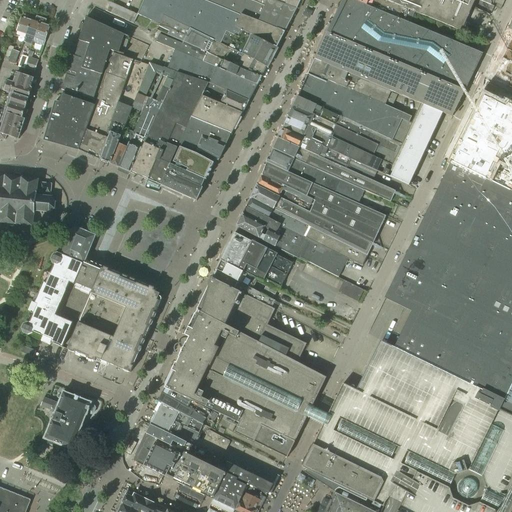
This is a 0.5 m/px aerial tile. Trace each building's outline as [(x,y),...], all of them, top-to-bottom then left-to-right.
[(235,27),(240,15),(203,0),(143,0),(137,14),(159,24),(160,24),(164,15),(221,44),(227,32),(238,37),(241,30),(235,27)] [(203,0),(240,15),(241,14),(285,32),(297,9),(272,0),(203,0)] [(272,0),(297,9),(301,0),(299,0),(272,0)] [(327,31),(327,32),(351,43),(465,90),(468,83),(471,79),(472,76),(475,70),(483,53),(404,20),(361,3),(361,4),(352,0),(342,0),(342,3),(341,3),(340,6),(338,9),(341,10),(337,18),(334,17),(327,31)] [(352,0),(361,4),(361,3),(404,20),(409,10),(385,0),(352,0)] [(435,0),(385,0),(409,10),(462,31),(469,15),(447,5),(435,0)] [(435,0),(447,5),(469,15),(472,7),(473,6),(475,0),(435,0)] [(133,24),(137,14),(110,2),(105,11),(133,24)] [(78,20),(82,10),(78,8),(74,18),(78,20)] [(30,21),(27,20),(28,16),(23,14),(17,31),(26,34),(30,21)] [(277,48),(285,32),(241,14),(240,15),(235,27),(241,30),(252,35),(259,39),(277,48)] [(267,67),(251,59),(242,54),(221,44),(164,15),(160,24),(159,24),(159,26),(169,31),(167,35),(183,42),(237,68),(238,68),(239,67),(261,77),(267,67)] [(35,22),(30,21),(26,34),(34,37),(41,18),(36,17),(35,22)] [(66,74),(61,89),(76,94),(77,92),(82,94),(81,96),(92,100),(101,74),(102,75),(110,51),(119,54),(119,52),(124,54),(128,41),(123,39),(124,35),(94,21),(86,17),(79,41),(83,42),(78,57),(68,54),(63,69),(70,71),(68,75),(66,74)] [(43,46),(50,26),(44,24),(46,20),(41,18),(34,37),(33,42),(43,46)] [(252,35),(241,30),(238,37),(227,32),(221,44),(242,54),(251,59),(267,67),(277,48),(259,39),(252,35)] [(327,32),(314,59),(391,92),(391,91),(418,103),(422,104),(432,109),(432,110),(442,114),(443,113),(452,117),(453,115),(450,114),(453,108),(456,107),(455,104),(458,97),(461,95),(463,92),(464,92),(465,90),(351,43),(327,32)] [(257,85),(261,77),(239,67),(238,68),(237,68),(183,42),(182,44),(159,34),(156,42),(175,50),(215,67),(257,85)] [(469,34),(465,44),(475,48),(479,39),(469,34)] [(511,35),(491,79),(511,89),(511,35)] [(13,50),(10,58),(8,62),(15,64),(19,52),(13,50)] [(249,101),(257,85),(215,67),(175,50),(166,69),(177,72),(208,83),(249,101)] [(94,106),(79,150),(98,159),(111,122),(117,105),(118,102),(133,60),(113,53),(94,106)] [(22,55),(18,67),(25,70),(28,57),(22,55)] [(38,60),(28,57),(25,70),(34,72),(38,60)] [(308,74),(308,75),(326,82),(327,80),(355,92),(385,105),(391,92),(314,59),(309,72),(308,74)] [(4,112),(3,112),(0,121),(0,139),(5,140),(7,135),(15,138),(17,139),(24,119),(22,118),(32,88),(31,88),(34,78),(16,72),(13,82),(8,81),(4,83),(2,87),(4,91),(10,93),(4,112)] [(186,128),(191,117),(202,96),(208,83),(177,72),(162,104),(129,172),(149,180),(176,123),(186,128)] [(298,96),(297,97),(340,116),(391,140),(401,119),(409,123),(411,124),(411,123),(409,122),(412,117),(385,105),(355,92),(327,80),(326,82),(308,75),(298,96)] [(287,97),(293,85),(285,81),(280,93),(287,97)] [(249,101),(208,83),(202,96),(242,113),(249,101)] [(133,105),(143,109),(148,98),(137,93),(133,105)] [(78,150),(79,150),(94,106),(62,94),(58,103),(55,102),(44,140),(64,146),(63,148),(64,148),(64,146),(78,150)] [(482,99),(451,162),(511,191),(511,106),(506,104),(505,106),(484,95),(483,97),(482,99)] [(242,113),(202,96),(191,117),(231,133),(232,134),(234,129),(235,126),(242,113)] [(280,96),(272,119),(278,121),(286,98),(280,96)] [(297,97),(293,106),(336,125),(335,126),(378,145),(396,153),(400,144),(391,140),(340,116),(297,97)] [(118,167),(129,172),(162,104),(148,98),(143,109),(133,132),(118,167)] [(110,164),(118,143),(133,108),(118,102),(117,105),(111,122),(98,159),(100,160),(101,160),(106,162),(109,163),(109,164),(110,164)] [(393,166),(388,176),(404,184),(409,186),(409,185),(413,176),(419,164),(423,155),(433,133),(442,114),(432,110),(432,109),(422,104),(418,103),(412,117),(409,122),(411,123),(411,124),(409,123),(401,119),(391,140),(400,144),(396,153),(390,165),(393,166)] [(288,117),(326,135),(330,137),(373,157),(390,165),(396,153),(378,145),(335,126),(336,125),(293,106),(288,117)] [(186,128),(179,144),(207,155),(210,156),(218,161),(225,146),(225,147),(226,145),(231,134),(231,133),(191,117),(186,128)] [(283,128),(282,129),(321,146),(362,165),(368,167),(373,157),(330,137),(326,135),(288,117),(283,128)] [(149,180),(160,185),(170,164),(179,144),(186,128),(176,123),(149,180)] [(265,147),(271,132),(264,129),(258,145),(265,147)] [(282,129),(278,138),(346,168),(348,164),(360,170),(362,165),(321,146),(282,129)] [(110,164),(118,167),(133,132),(128,130),(122,144),(118,143),(110,164)] [(278,138),(273,149),(283,154),(338,178),(364,190),(391,202),(396,191),(346,169),(346,168),(278,138)] [(188,169),(187,172),(205,180),(206,180),(206,179),(211,167),(212,167),(214,163),(197,154),(180,147),(174,162),(188,169)] [(267,161),(267,162),(288,172),(290,173),(358,204),(364,190),(338,178),(283,154),(273,149),(267,161)] [(234,181),(244,160),(239,157),(229,178),(234,181)] [(264,170),(262,175),(282,185),(307,197),(313,199),(308,211),(373,242),(379,230),(386,216),(358,204),(290,173),(288,172),(267,162),(266,166),(264,170)] [(389,288),(389,289),(390,290),(390,289),(395,291),(396,291),(397,288),(418,298),(394,347),(405,352),(444,371),(453,376),(476,387),(494,396),(502,400),(511,378),(511,209),(504,187),(451,162),(450,163),(442,180),(441,181),(442,181),(433,198),(433,199),(425,216),(424,216),(424,217),(416,234),(415,235),(407,252),(406,253),(407,253),(399,270),(398,270),(398,271),(390,288),(389,288)] [(48,172),(56,175),(59,167),(51,164),(48,172)] [(197,201),(203,188),(201,187),(205,180),(187,172),(170,164),(160,185),(197,201)] [(48,214),(50,214),(49,212),(54,209),(55,210),(56,209),(55,208),(55,203),(57,202),(56,200),(55,201),(52,197),(52,195),(51,194),(50,196),(49,196),(50,194),(52,184),(40,182),(40,184),(38,184),(38,179),(22,177),(23,172),(14,171),(13,177),(6,176),(6,174),(5,174),(5,176),(0,175),(0,224),(0,223),(8,223),(7,229),(16,230),(16,224),(32,226),(34,216),(35,211),(40,212),(40,213),(42,214),(42,212),(48,213),(48,214)] [(257,184),(256,185),(308,211),(313,199),(307,197),(282,185),(262,175),(261,175),(261,176),(257,184)] [(86,194),(89,185),(71,179),(68,187),(86,194)] [(251,197),(274,209),(274,208),(301,222),(311,227),(367,255),(373,242),(308,211),(256,185),(256,186),(251,197)] [(511,190),(504,187),(511,209),(511,378),(502,400),(498,409),(511,415),(511,413),(511,190)] [(251,197),(246,207),(348,259),(362,266),(367,255),(311,227),(301,222),(274,208),(274,209),(251,197)] [(246,207),(242,215),(258,223),(265,227),(268,229),(272,231),(291,242),(330,261),(343,268),(348,259),(269,218),(246,207)] [(237,226),(236,227),(238,227),(246,232),(275,247),(299,259),(299,257),(307,261),(338,278),(343,268),(330,261),(291,242),(272,231),(268,229),(265,227),(258,223),(242,215),(237,226)] [(151,225),(186,235),(188,225),(153,216),(151,225)] [(84,263),(85,260),(95,236),(87,232),(82,230),(73,227),(62,253),(84,263)] [(223,256),(221,261),(251,276),(255,277),(257,278),(267,284),(278,289),(279,290),(280,288),(294,262),(244,237),(235,233),(223,256)] [(126,250),(126,257),(133,258),(133,250),(149,251),(149,243),(132,242),(131,250),(126,250)] [(156,255),(174,264),(177,257),(159,248),(156,255)] [(84,263),(62,253),(62,254),(62,255),(58,253),(57,253),(53,255),(51,259),(53,263),(54,264),(50,273),(48,272),(47,273),(50,274),(46,283),(43,282),(41,288),(38,295),(30,313),(33,314),(29,323),(28,323),(24,325),(22,329),(24,333),(28,335),(32,333),(33,331),(43,335),(41,338),(42,338),(43,336),(53,340),(51,343),(62,347),(73,323),(55,315),(69,282),(75,284),(75,285),(79,277),(84,263)] [(108,363),(130,373),(164,292),(102,266),(101,268),(91,264),(92,263),(85,260),(84,263),(79,277),(75,285),(75,284),(63,313),(80,320),(67,349),(100,363),(103,358),(109,361),(108,363)] [(221,261),(216,271),(252,288),(257,278),(255,277),(251,276),(221,261)] [(300,266),(282,303),(296,310),(314,273),(300,266)] [(213,278),(212,278),(272,308),(275,300),(252,288),(216,271),(212,278),(213,278)] [(212,278),(197,310),(297,363),(306,344),(267,325),(275,309),(272,308),(212,278)] [(331,282),(316,313),(319,314),(316,320),(336,330),(339,324),(341,325),(355,295),(355,294),(331,282)] [(267,284),(264,289),(275,294),(278,289),(267,284)] [(239,423),(234,432),(253,442),(261,426),(295,442),(303,425),(304,423),(306,417),(309,411),(312,405),(315,399),(319,392),(326,377),(297,363),(197,310),(196,314),(195,314),(184,335),(190,338),(185,348),(181,349),(181,353),(175,363),(165,384),(166,384),(164,388),(185,398),(186,397),(193,401),(239,423)] [(20,352),(33,357),(36,351),(23,346),(20,352)] [(511,511),(511,415),(498,409),(502,400),(494,396),(476,387),(471,397),(456,390),(455,393),(441,421),(437,430),(410,416),(355,390),(343,384),(332,406),(326,419),(319,433),(302,467),(335,483),(337,486),(339,485),(374,502),(384,507),(381,511),(511,511)] [(162,398),(160,402),(162,403),(161,403),(168,407),(203,425),(203,424),(201,422),(203,418),(205,419),(206,418),(205,417),(209,410),(210,411),(210,410),(193,401),(186,397),(185,398),(164,388),(164,389),(165,389),(163,393),(162,393),(161,393),(166,396),(165,399),(162,398)] [(51,420),(44,438),(44,439),(45,439),(46,439),(55,443),(73,450),(74,448),(77,449),(79,448),(81,443),(80,441),(77,440),(87,413),(91,414),(93,413),(95,408),(94,406),(90,405),(91,403),(80,398),(75,396),(65,392),(63,391),(62,393),(63,393),(59,403),(44,398),(40,407),(56,413),(53,420),(53,419),(51,419),(51,420)] [(160,403),(155,412),(199,433),(203,425),(168,407),(161,403),(161,404),(160,403)] [(155,412),(150,423),(151,424),(151,425),(193,445),(199,433),(155,412)] [(225,420),(222,426),(232,431),(236,425),(225,420)] [(150,424),(146,434),(181,451),(186,454),(205,463),(209,453),(199,449),(193,445),(151,425),(150,424)] [(261,426),(253,442),(287,458),(287,457),(295,442),(261,426)] [(209,430),(199,449),(209,453),(221,459),(226,449),(230,441),(209,430)] [(146,434),(133,460),(144,465),(165,476),(170,466),(173,467),(181,451),(146,434)] [(226,449),(221,459),(238,467),(273,484),(278,475),(273,472),(226,449)] [(209,453),(205,463),(219,470),(225,473),(233,477),(235,472),(238,467),(221,459),(209,453)] [(186,454),(173,480),(207,496),(213,499),(225,473),(219,470),(205,463),(186,454)] [(235,472),(233,477),(247,484),(260,490),(262,491),(265,492),(268,494),(269,492),(272,485),(273,484),(238,467),(235,472)] [(213,499),(211,504),(227,511),(233,511),(235,509),(247,484),(233,477),(225,473),(213,499)] [(247,484),(235,509),(240,511),(239,511),(257,511),(258,511),(257,510),(261,501),(265,492),(262,491),(260,490),(247,484)] [(0,511),(25,511),(31,500),(24,497),(10,492),(0,487),(0,511)] [(128,491),(122,503),(139,511),(167,511),(168,511),(154,504),(144,499),(141,498),(128,491)] [(375,511),(335,493),(326,511),(375,511)] [(118,511),(139,511),(122,503),(122,504),(118,511)]
